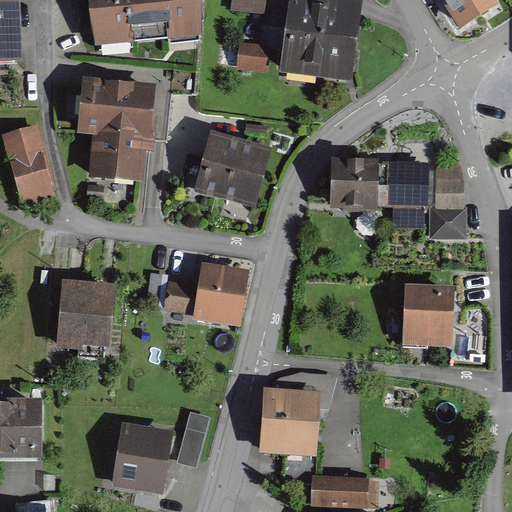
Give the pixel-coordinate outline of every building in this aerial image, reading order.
[(93,0),(97,46),(198,37),(194,0),(93,0)] [(262,0),(237,0),(236,12),(261,15),(262,0)] [(441,0),(462,32),(495,11),(489,0),(441,0)] [(358,11),(295,3),(286,75),(349,82),(358,11)] [(17,15),(0,15),(0,66),(19,65),(17,15)] [(153,93),(85,88),(82,135),(97,136),(94,182),(140,185),(142,153),(149,154),(153,93)] [(35,134),(9,140),(25,206),(51,200),(35,134)] [(267,158),(214,143),(200,192),(253,207),(267,158)] [(335,210),(375,212),(377,170),(336,168),(335,210)] [(461,170),(439,169),(438,205),(459,206),(461,170)] [(427,171),(393,170),(392,209),(398,209),(398,226),(422,226),(422,209),(426,209),(427,171)] [(464,213),(433,213),(433,238),(464,238),(464,213)] [(246,279),(205,273),(202,293),(171,288),(166,313),(238,325),(246,279)] [(109,296),(66,293),(63,346),(106,348),(109,296)] [(451,297),(407,296),(406,348),(449,349),(451,297)] [(265,454),(314,457),(318,404),(268,401),(265,454)] [(0,412),(0,462),(37,462),(37,412),(0,412)] [(159,494),(168,439),(125,433),(117,487),(159,494)]
